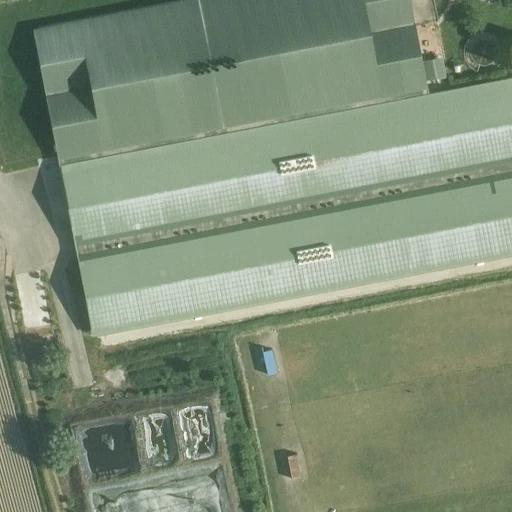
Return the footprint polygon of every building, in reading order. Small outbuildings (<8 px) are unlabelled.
[(404,0),(182,0),(39,28),(65,164),(423,95),(404,0)] [(442,58),(423,62),(426,81),(445,77),(442,58)] [(65,164),(98,334),(511,253),(511,77),(423,95),(65,164)] [(54,251),(68,249),(56,170),(41,172),(54,251)] [(20,308),(39,303),(34,284),(16,288),(20,308)] [(272,364),(259,366),(263,390),(276,388),(272,364)]
